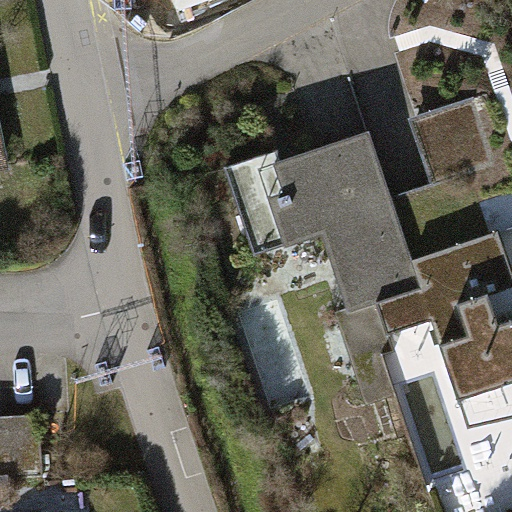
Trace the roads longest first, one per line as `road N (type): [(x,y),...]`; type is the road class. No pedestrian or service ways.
road 1 (residential): [(83,98),(169,75),(311,0)]
road 2 (residential): [(123,298),(192,511)]
road 3 (residential): [(83,98),(123,298)]
road 4 (residential): [(0,311),(86,308),(123,298)]
